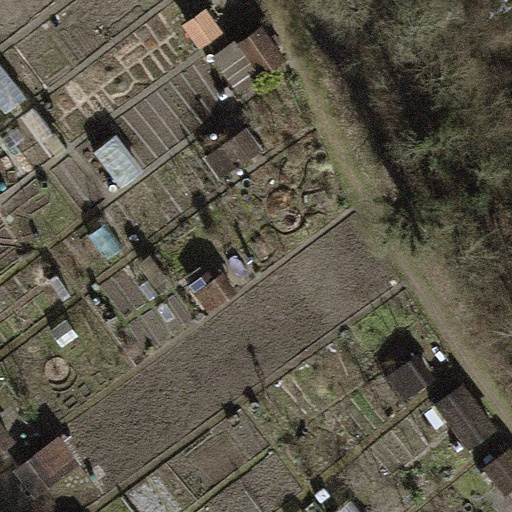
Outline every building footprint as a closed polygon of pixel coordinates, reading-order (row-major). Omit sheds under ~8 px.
[(207,10),(185,25),(202,49),(224,34),(207,10)] [(291,61),(268,31),(227,62),(249,92),(291,61)] [(29,100),(1,64),(0,64),(0,90),(15,111),(29,100)] [(65,151),(37,114),(22,126),(50,162),(65,151)] [(247,128),(208,156),(225,179),(264,151),(247,128)] [(145,168),(118,132),(94,149),(122,186),(145,168)] [(98,200),(72,166),(60,175),(86,209),(98,200)] [(123,250),(105,227),(89,239),(107,262),(123,250)] [(241,292),(225,270),(193,293),(210,315),(241,292)] [(433,386),(416,365),(389,386),(406,407),(433,386)] [(490,414),(468,384),(437,407),(460,437),(490,414)] [(78,454),(60,430),(18,462),(36,486),(78,454)] [(511,447),(509,444),(488,459),(511,490),(511,447)]
